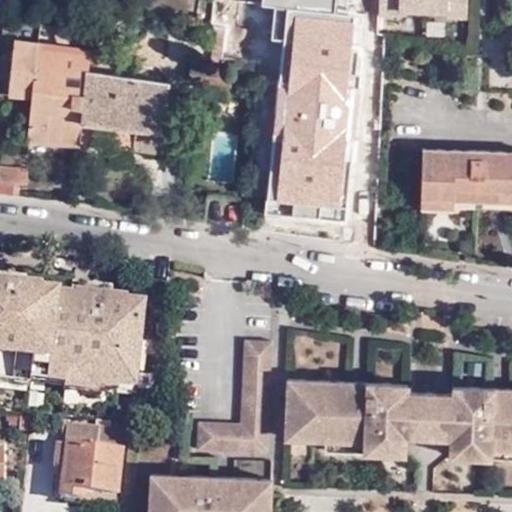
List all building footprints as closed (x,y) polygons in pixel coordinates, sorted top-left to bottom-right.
[(213,0),(210,24),(225,26),(241,29),(244,0),(213,0)] [(465,18),(466,0),(378,0),(378,12),(398,13),(398,9),(446,12),(445,16),(465,18)] [(372,79),(383,79),(386,31),(377,30),(375,30),(372,79)] [(33,89),(38,42),(16,39),(10,94),(32,96),(33,89)] [(88,70),(90,48),(38,42),(33,89),(67,95),(82,98),(85,70),(88,70)] [(220,66),(193,64),(191,81),(218,85),(220,66)] [(81,110),(78,141),(159,151),(167,83),(88,70),(85,70),(82,98),(81,110)] [(67,95),(33,89),(32,96),(29,141),(77,146),(78,141),(81,110),(66,107),(67,95)] [(66,107),(81,110),(82,98),(67,95),(66,107)] [(421,147),(420,198),(454,200),(454,190),(511,191),(511,151),(497,151),(497,163),(482,162),(482,150),(421,147)] [(497,151),(482,150),(482,162),(497,163),(497,151)] [(27,165),(0,164),(0,180),(27,183),(27,165)] [(511,191),(454,190),(454,200),(511,201),(511,191)] [(454,200),(420,198),(420,206),(454,207),(454,200)] [(0,382),(26,386),(27,381),(28,362),(47,364),(53,297),(37,296),(37,293),(20,290),(21,278),(4,276),(3,286),(0,285),(0,382)] [(73,283),(72,293),(89,296),(90,286),(73,283)] [(53,297),(47,364),(64,366),(63,385),(62,390),(95,394),(95,389),(97,370),(134,374),(140,307),(124,306),(124,302),(107,300),(107,288),(90,286),(89,296),(72,293),(71,299),(53,297)] [(272,339),(243,338),(240,422),(198,420),(196,446),(267,449),(272,339)] [(28,362),(27,381),(45,383),(47,364),(28,362)] [(47,364),(45,383),(63,385),(64,366),(47,364)] [(97,370),(95,389),(114,391),(114,388),(132,390),(134,374),(97,370)] [(407,382),(366,380),(366,388),(350,387),(351,379),(287,377),(285,436),(325,437),(405,440),(405,433),(407,389),(407,382)] [(366,388),(366,380),(351,379),(350,387),(366,388)] [(452,384),(452,392),(450,436),(450,443),(511,445),(511,386),(506,387),(506,394),(492,393),(493,386),(452,384)] [(506,387),(493,386),(492,393),(506,394),(506,387)] [(452,392),(407,389),(405,433),(450,436),(452,392)] [(96,431),(111,433),(112,424),(97,422),(96,431)] [(124,435),(111,433),(96,431),(67,429),(65,449),(63,470),(60,501),(82,504),(82,497),(114,500),(119,456),(95,454),(96,443),(122,445),(124,435)] [(405,440),(325,437),(325,449),(404,452),(405,440)] [(511,445),(450,443),(449,455),(511,457),(511,445)] [(54,469),(63,470),(65,449),(55,448),(54,469)] [(173,480),(174,472),(151,471),(150,479),(173,480)] [(268,511),(271,476),(231,475),(231,483),(217,482),(217,474),(174,472),(173,480),(150,479),(148,511),(268,511)] [(231,483),(231,475),(217,474),(217,482),(231,483)]
